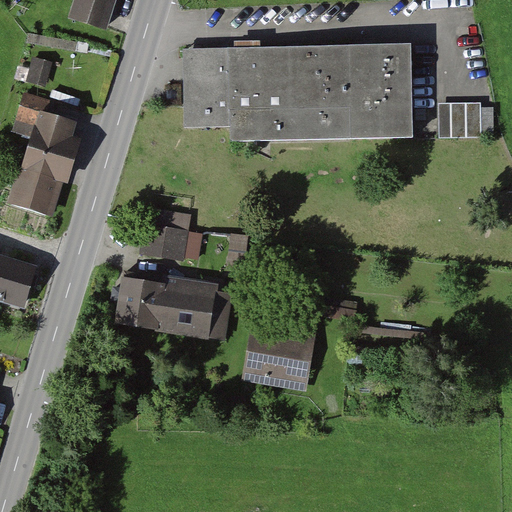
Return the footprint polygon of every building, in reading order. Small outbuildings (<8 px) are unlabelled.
[(66,0),(60,19),(104,33),(115,0),(66,0)] [(232,126),(232,142),(414,140),(413,47),(185,50),(186,127),(232,126)] [(80,119),(23,101),(15,124),(28,128),(6,198),(50,213),(80,119)] [(482,105),(438,105),(438,141),(482,141),(482,105)] [(184,265),(192,217),(148,210),(140,258),(184,265)] [(31,270),(0,260),(0,300),(20,306),(31,270)] [(166,280),(165,288),(122,282),(114,329),(210,345),(219,289),(166,280)] [(252,324),(242,383),(244,384),(304,394),(307,395),(317,335),(252,324)]
